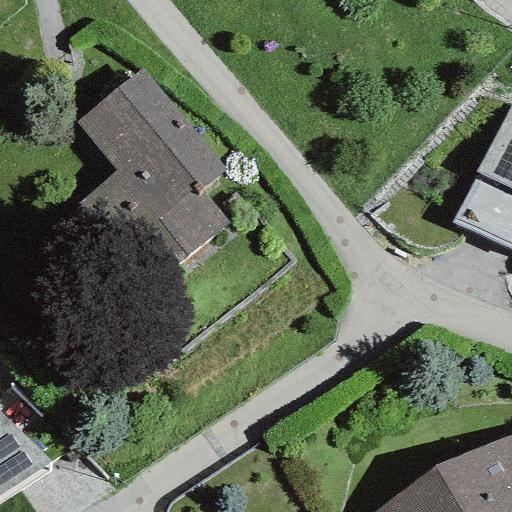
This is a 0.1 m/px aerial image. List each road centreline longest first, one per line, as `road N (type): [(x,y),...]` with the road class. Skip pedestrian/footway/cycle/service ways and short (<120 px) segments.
road 1 (residential): [(146,0),(275,142),(353,247),(428,299)]
road 2 (residential): [(428,299),(116,511)]
